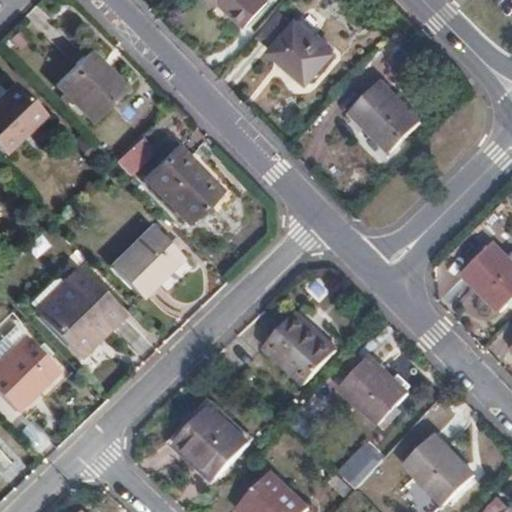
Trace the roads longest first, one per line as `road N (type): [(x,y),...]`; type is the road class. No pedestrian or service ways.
road 1 (residential): [(92,446),(320,218)]
road 2 (residential): [(107,0),(320,218)]
road 3 (residential): [(511,144),(378,279)]
road 4 (residential): [(378,279),(511,413)]
road 5 (residential): [(511,88),(422,0)]
